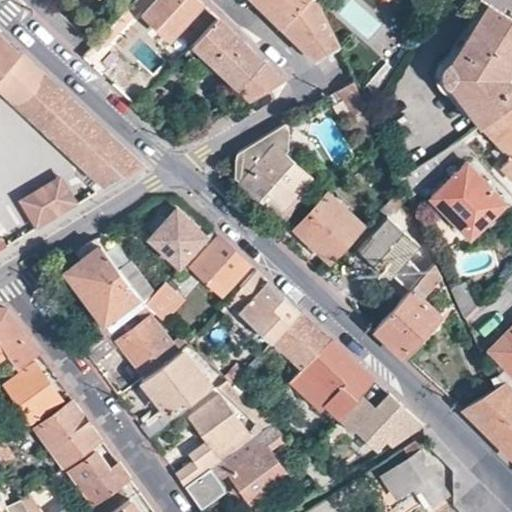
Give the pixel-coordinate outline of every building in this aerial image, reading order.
[(135,0),(122,15),(128,20),(146,0),(135,0)] [(171,37),(202,2),(199,0),(155,0),(144,12),(171,37)] [(259,0),(267,7),(283,22),(303,0),(259,0)] [(316,0),(303,0),(283,22),(301,39),(317,55),(337,43),(316,0)] [(445,77),(481,124),(511,101),(511,79),(508,74),(511,68),(511,0),(489,0),(483,11),(450,61),(448,63),(447,65),(446,66),(444,68),(444,70),(443,73),(444,75),(445,77)] [(192,41),(250,95),(282,76),(216,15),(192,41)] [(0,94),(100,186),(137,164),(0,36),(0,94)] [(353,80),(327,96),(332,104),(342,98),(353,113),(365,107),(353,80)] [(511,101),(481,124),(499,145),(493,150),(504,162),(502,165),(511,175),(511,101)] [(310,179),(283,154),(286,152),(286,132),(281,123),(238,150),(236,178),(240,182),(276,214),(310,179)] [(460,154),(469,148),(461,139),(401,177),(409,194),(430,180),(427,176),(441,167),(439,164),(458,152),(460,154)] [(507,201),(468,159),(456,169),(451,162),(446,167),(451,175),(431,193),(470,234),(507,201)] [(0,214),(11,234),(76,196),(56,163),(0,196),(0,214)] [(396,207),(406,196),(401,185),(387,200),(396,207)] [(297,229),(331,261),(364,226),(329,193),(297,229)] [(185,257),(206,234),(177,207),(151,236),(179,263),(185,257)] [(360,243),(379,261),(406,233),(387,215),(360,243)] [(229,245),(211,228),(206,234),(185,257),(223,292),(249,263),(229,245)] [(395,290),(401,296),(424,273),(414,264),(410,260),(423,248),(406,233),(379,261),(402,282),(395,290)] [(117,268),(95,237),(87,243),(93,251),(68,269),(87,294),(120,271),(117,268)] [(429,248),(414,264),(424,273),(435,261),(429,248)] [(155,290),(131,258),(117,268),(120,271),(142,300),(145,301),(155,290)] [(401,296),(374,325),(404,353),(439,315),(453,327),(462,320),(435,261),(424,273),(401,296)] [(278,335),(300,310),(278,290),(255,269),(233,293),(278,335)] [(139,307),(145,301),(142,300),(120,271),(87,294),(104,318),(97,323),(105,332),(139,307)] [(464,314),(479,301),(468,279),(451,286),(464,314)] [(145,313),(152,307),(145,301),(139,307),(145,313)] [(0,339),(6,348),(17,364),(37,350),(20,327),(5,307),(0,306),(0,339)] [(273,340),(304,367),(330,338),(317,326),(300,310),(278,335),(273,340)] [(121,338),(147,373),(178,350),(152,315),(121,338)] [(511,323),(503,332),(488,346),(511,371),(511,323)] [(327,401),(343,415),(359,397),(375,380),(355,361),(330,338),(304,367),(298,374),(287,386),(295,393),(300,388),(306,394),(317,382),(333,394),(327,401)] [(139,423),(149,436),(175,417),(170,411),(175,408),(177,410),(210,384),(183,347),(178,350),(147,373),(143,376),(161,401),(141,415),(144,420),(139,423)] [(25,426),(29,423),(62,400),(33,361),(5,381),(26,410),(18,416),(25,426)] [(284,383),(287,386),(298,374),(294,371),(284,383)] [(500,374),(491,378),(495,387),(465,406),(496,437),(511,453),(511,391),(507,387),(506,386),(505,384),(504,383),(503,381),(500,374)] [(254,433),(271,421),(263,413),(233,385),(226,378),(218,384),(257,424),(255,427),(253,429),(250,431),(247,432),(222,397),(192,419),(207,439),(221,458),(254,433)] [(402,405),(388,392),(372,410),(359,397),(343,415),(340,418),(354,431),(357,428),(379,449),(399,428),(406,435),(422,425),(402,405)] [(66,464),(102,438),(85,416),(74,400),(37,425),(66,464)] [(286,477),(254,433),(221,458),(211,465),(217,474),(225,475),(231,471),(239,481),(234,484),(234,488),(238,493),(242,493),(245,490),(254,502),(286,477)] [(185,485),(209,466),(211,465),(221,458),(207,439),(190,453),(194,459),(176,473),(185,485)] [(12,455),(6,443),(0,446),(0,459),(2,462),(12,455)] [(94,502),(129,477),(118,461),(108,468),(93,449),(69,467),(94,502)] [(436,475),(422,450),(383,474),(396,495),(412,486),(416,491),(422,487),(431,501),(447,491),(436,475)] [(185,485),(201,508),(224,491),(222,484),(209,466),(185,485)] [(0,511),(10,511),(0,486),(0,511)] [(107,511),(140,511),(139,510),(137,508),(136,506),(134,504),(133,502),(131,500),(129,497),(107,511)]
